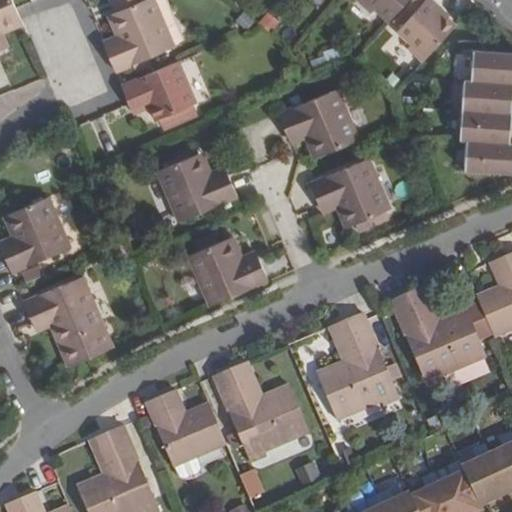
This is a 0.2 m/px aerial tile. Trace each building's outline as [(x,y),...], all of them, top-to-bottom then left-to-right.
[(0,0),(0,51),(1,51),(0,50),(0,30),(21,21),(16,10),(11,0),(0,0)] [(144,0),(115,12),(112,14),(124,43),(107,51),(116,72),(174,46),(154,0),(144,0)] [(109,0),(115,12),(144,0),(109,0)] [(371,13),(374,10),(389,23),(408,0),(356,0),(357,0),(371,13)] [(412,44),(408,48),(423,62),(456,25),(446,16),(435,7),(438,3),(434,0),(426,0),(398,31),(412,44)] [(438,3),(435,7),(446,16),(449,12),(438,3)] [(268,12),(259,23),(271,33),(280,22),(268,12)] [(114,35),(102,41),(107,51),(124,43),(112,14),(106,17),(114,35)] [(0,30),(0,50),(1,51),(11,47),(6,35),(23,27),(22,24),(21,21),(0,30)] [(511,53),(474,50),(472,80),(511,83),(511,53)] [(179,62),(122,86),(129,104),(130,106),(148,99),(152,108),(157,120),(196,103),(179,62)] [(511,83),(472,80),(464,80),(463,110),(503,113),(503,100),(511,100),(511,83)] [(301,130),(305,128),(317,157),(359,139),(337,89),(278,114),(288,136),(301,130)] [(148,99),(130,106),(134,115),(152,108),(148,99)] [(511,100),(503,100),(503,113),(511,113),(511,100)] [(503,113),(463,110),(461,140),(467,141),(510,143),(511,126),(502,125),(503,113)] [(511,117),(511,113),(503,113),(502,125),(511,126),(511,117)] [(301,130),(288,136),(292,146),(304,141),(312,160),(317,157),(305,128),(301,130)] [(467,141),(465,169),(506,173),(507,159),(511,160),(511,143),(510,143),(467,141)] [(174,152),(178,162),(193,157),(188,146),(174,152)] [(204,152),(198,154),(210,182),(215,180),(228,175),(224,166),(212,171),(204,152)] [(158,171),(180,223),(237,198),(230,181),(228,175),(215,180),(210,182),(198,154),(193,157),(178,162),(158,171)] [(330,201),(337,199),(349,226),(391,209),(369,158),(310,183),(320,206),(330,201)] [(8,215),(17,235),(21,244),(3,252),(12,273),(70,247),(49,198),(8,215)] [(330,201),(320,206),(324,214),(335,209),(343,229),(349,226),(337,199),(330,201)] [(17,235),(0,242),(0,245),(3,252),(21,244),(17,235)] [(236,237),(230,239),(243,268),(249,265),(260,260),(255,250),(243,255),(236,237)] [(230,239),(188,257),(209,307),(269,282),(260,260),(249,265),(243,268),(230,239)] [(500,287),(477,297),(494,338),(511,330),(511,254),(490,264),(500,287)] [(40,266),(23,273),(28,283),(45,275),(40,266)] [(34,323),(52,316),(64,343),(57,347),(67,368),(114,348),(84,277),(24,302),(34,323)] [(427,288),(418,291),(433,325),(441,321),(427,288)] [(486,359),(466,312),(441,321),(433,325),(418,291),(390,303),(426,385),(486,359)] [(337,423),(397,397),(392,383),(385,369),(363,315),(335,326),(350,360),(341,364),(317,375),(337,423)] [(52,316),(34,323),(40,335),(50,331),(57,347),(64,343),(52,316)] [(335,326),(327,329),(341,364),(350,360),(335,326)] [(249,362),(241,365),(256,399),(264,396),(249,362)] [(241,365),(214,377),(237,433),(243,447),(249,461),(310,435),(289,386),(264,396),(256,399),(241,365)] [(396,365),(385,369),(392,383),(402,378),(396,365)] [(146,404),(173,467),(174,467),(198,457),(226,446),(209,405),(185,415),(176,392),(146,404)] [(154,511),(158,510),(123,428),(94,440),(109,474),(102,477),(77,488),(87,511),(154,511)] [(511,430),(501,436),(505,445),(489,452),(509,494),(511,492),(511,430)] [(237,433),(227,437),(233,451),(243,447),(237,433)] [(94,440),(87,443),(102,477),(109,474),(94,440)] [(509,494),(489,452),(485,443),(474,448),(478,457),(461,466),(483,505),(509,494)] [(198,457),(174,467),(176,469),(179,477),(184,480),(199,473),(202,468),(198,459),(198,457)] [(483,505),(461,466),(459,460),(448,465),(452,475),(438,481),(453,511),(479,511),(485,510),(483,505)] [(296,470),(301,483),(320,474),(314,461),(296,470)] [(453,511),(438,481),(434,472),(423,478),(427,486),(411,494),(418,511),(453,511)] [(418,511),(411,494),(409,490),(394,497),(389,489),(378,494),(386,511),(418,511)] [(6,507),(8,511),(70,511),(68,507),(58,511),(43,511),(35,493),(6,507)] [(386,511),(378,494),(367,500),(371,508),(363,511),(386,511)] [(229,511),(254,511),(250,502),(229,511)]
